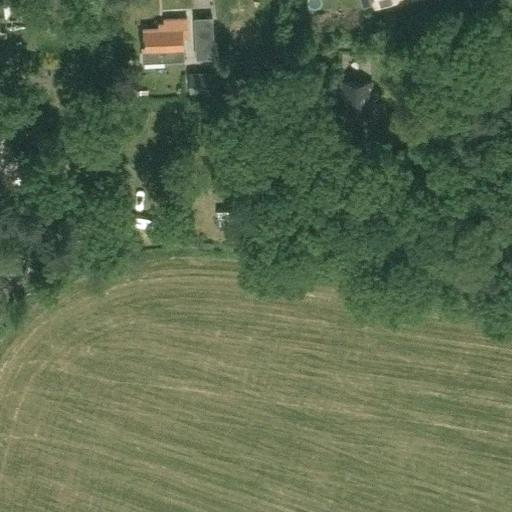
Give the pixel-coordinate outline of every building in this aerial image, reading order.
[(197,58),(214,57),(212,16),(194,17),(197,58)] [(182,39),(187,38),(185,17),(163,18),(164,26),(143,27),(143,40),(141,40),(143,60),(183,58),(182,39)] [(0,75),(20,69),(12,43),(0,46),(0,75)] [(411,54),(394,55),(394,72),(411,72),(411,54)] [(218,70),(188,71),(189,92),(218,91),(218,70)] [(342,111),(370,111),(370,81),(342,81),(342,111)] [(69,130),(74,148),(88,145),(83,126),(69,130)] [(83,212),(73,228),(85,240),(91,229),(101,234),(109,220),(93,209),(89,215),(83,212)] [(38,244),(33,238),(26,244),(31,251),(38,244)]
